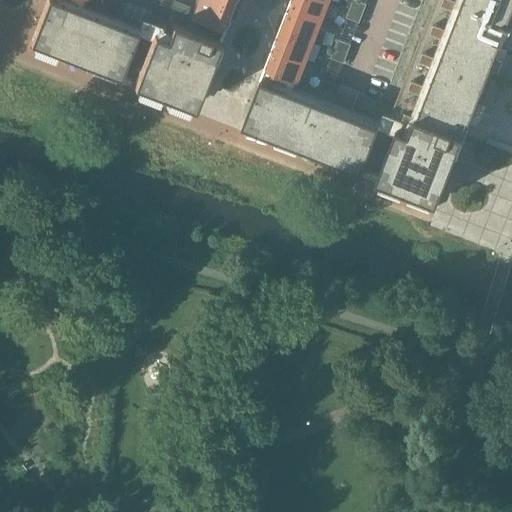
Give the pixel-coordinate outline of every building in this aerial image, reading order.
[(53,0),(47,0),(28,49),(192,112),(220,41),(171,22),(171,23),(149,14),(144,28),(122,20),(124,14),(119,11),(105,6),(89,0),(54,0),(53,0)] [(116,0),(107,0),(105,6),(119,11),(122,2),(116,0)] [(224,30),(233,9),(209,0),(196,0),(190,16),(224,30)] [(209,0),(233,9),(235,0),(209,0)] [(323,21),(331,1),(329,0),(292,0),(289,8),(323,21)] [(353,0),(350,8),(363,13),(367,4),(356,0),(353,0)] [(511,0),(435,0),(394,108),(393,110),(415,119),(464,138),(465,136),(466,133),(487,79),(489,73),(490,70),(496,72),(503,53),(503,51),(501,50),(511,24),(509,23),(510,20),(511,14),(511,0)] [(316,41),(323,21),(289,8),(281,28),(316,41)] [(363,13),(350,8),(346,18),(359,23),(363,13)] [(308,61),(316,41),(281,28),(274,48),(308,61)] [(334,48),(348,54),(351,44),(338,39),(334,48)] [(300,82),(308,61),(274,48),(265,69),(267,69),(300,82)] [(348,54),(334,48),(331,58),(344,63),(348,54)] [(440,199),(455,161),(455,160),(456,160),(464,139),(464,138),(415,119),(393,110),(394,108),(383,104),(382,103),(364,96),(364,95),(340,85),(336,96),(300,82),(267,69),(265,75),(270,77),(267,83),(261,80),(245,123),(241,131),(360,178),(376,184),(437,208),(440,199)] [(322,79),(319,89),(332,94),(336,84),(322,79)]
